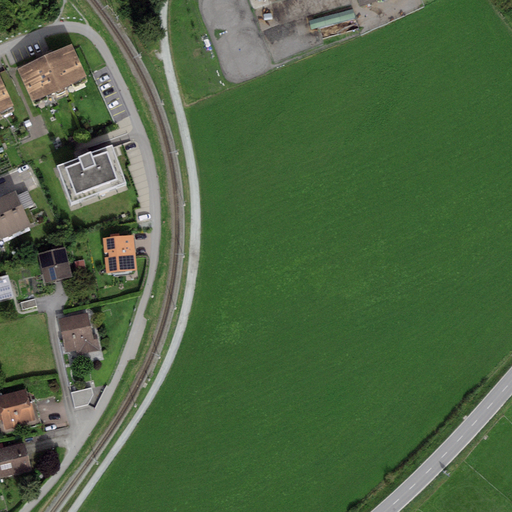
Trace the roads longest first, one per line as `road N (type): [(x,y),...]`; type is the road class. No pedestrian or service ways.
road 1 (residential): [(55,27),(95,38),(113,69),(143,136),(156,230),(149,288),(116,377),(83,436),(21,511)]
road 2 (unclassified): [(72,511),(167,366),(187,307),(196,232),(166,39),(173,0)]
road 3 (tertiary): [(383,511),(511,380)]
